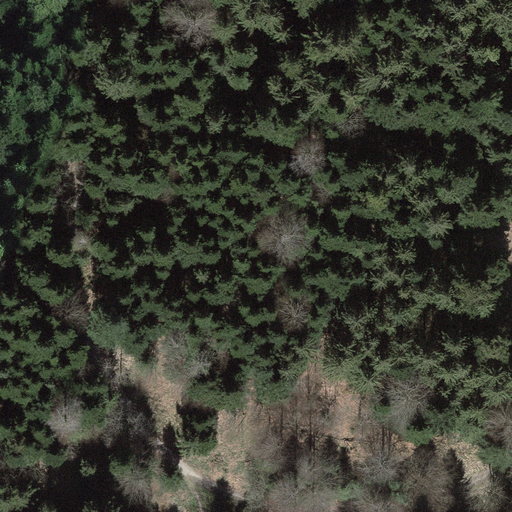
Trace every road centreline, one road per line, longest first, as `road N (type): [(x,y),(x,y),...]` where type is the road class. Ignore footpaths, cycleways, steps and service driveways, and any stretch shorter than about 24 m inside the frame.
road 1 (track): [(90,346),(71,272),(118,0)]
road 2 (track): [(199,511),(189,474),(133,415),(90,346)]
road 3 (track): [(351,511),(470,486),(511,465)]
